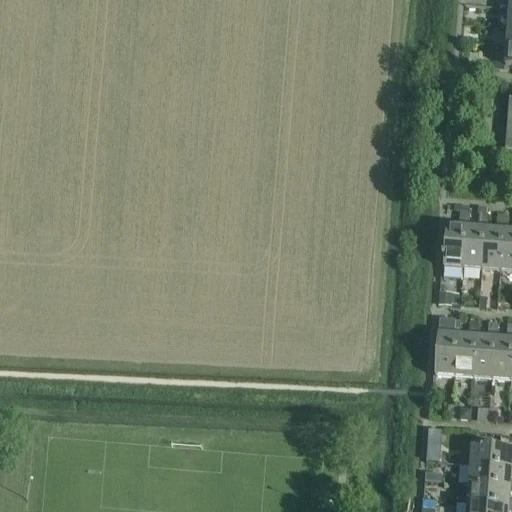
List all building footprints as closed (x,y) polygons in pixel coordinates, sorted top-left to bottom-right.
[(504,65),(496,65),(491,64),(491,71),(510,72),(511,69),(511,50),(506,50),(504,65)] [(466,231),(463,272),(482,274),(485,232),(489,233),(489,232),(487,232),(486,216),(486,210),(477,209),(477,215),(478,215),(477,231),(470,231),(466,231)] [(443,271),(463,272),(466,231),(470,231),(467,230),(467,214),(459,214),(458,230),(446,229),(443,271)] [(485,232),(482,274),(500,276),(504,234),(507,234),(506,218),(499,217),(497,233),(489,232),(489,233),(485,232)] [(504,234),(500,276),(511,276),(511,234),(507,234),(504,234)] [(451,308),(451,306),(458,306),(458,295),(440,294),(439,307),(451,308)] [(479,308),(479,311),(486,311),(487,309),(487,299),(480,299),(479,308)] [(434,380),(454,381),(458,339),(461,339),(462,338),(460,323),(450,322),(439,321),(434,380)] [(458,339),(454,381),(472,383),(476,341),(480,341),(480,339),(478,324),(470,324),(469,338),(462,338),(461,339),(458,339)] [(476,341),(472,383),(491,384),(494,342),(498,342),(499,341),(497,326),(488,325),(486,340),(480,339),(480,341),(476,341)] [(494,342),(491,384),(511,385),(511,372),(511,326),(507,326),(506,341),(499,341),(498,342),(494,342)] [(459,410),(459,421),(471,422),(471,411),(459,410)] [(478,410),(477,424),(488,425),(489,411),(488,411),(478,410)] [(428,441),(426,461),(439,462),(441,442),(428,441)] [(511,451),(471,449),(469,469),(511,472),(511,451)] [(511,472),(469,469),(467,488),(511,492),(511,495),(511,494),(511,482),(511,483),(511,478),(511,472)] [(426,475),(425,483),(441,484),(441,477),(426,475)] [(467,488),(466,507),(509,510),(509,511),(511,511),(511,502),(510,502),(511,495),(511,492),(467,488)]
